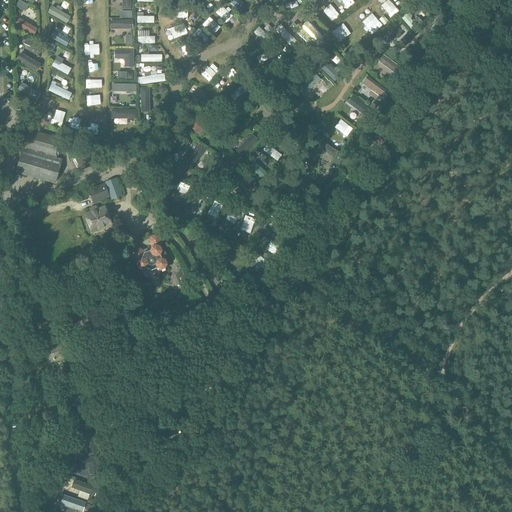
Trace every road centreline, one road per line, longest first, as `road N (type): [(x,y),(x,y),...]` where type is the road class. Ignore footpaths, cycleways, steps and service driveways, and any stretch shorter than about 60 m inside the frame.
road 1 (unclassified): [(120,511),(476,0)]
road 2 (unknown): [(0,208),(118,169),(131,208),(249,326)]
road 3 (track): [(284,276),(435,374),(511,465)]
road 4 (unclassified): [(25,511),(0,305)]
road 5 (track): [(435,374),(467,316),(511,273)]
